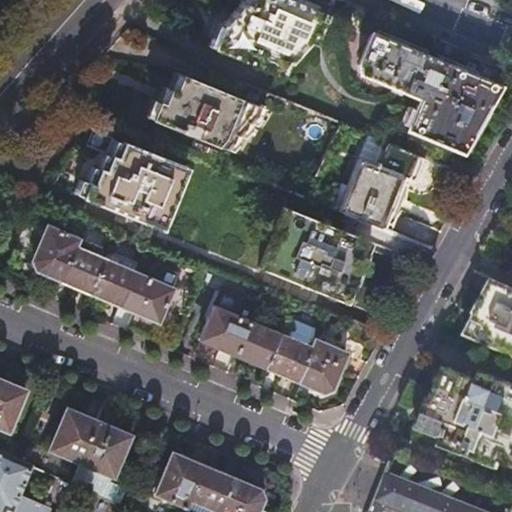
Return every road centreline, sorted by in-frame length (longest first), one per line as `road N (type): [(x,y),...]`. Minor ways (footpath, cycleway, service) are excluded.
road 1 (residential): [(0,314),(332,455)]
road 2 (residential): [(332,455),(511,153)]
road 3 (primary): [(88,0),(0,104)]
